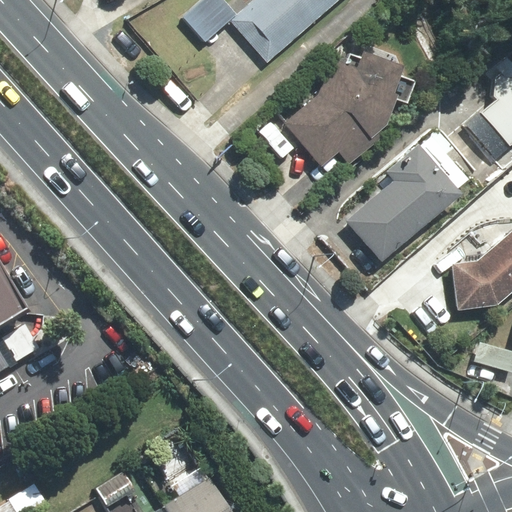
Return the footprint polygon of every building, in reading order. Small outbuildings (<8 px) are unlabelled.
[(267,64),(340,0),(254,0),(233,19),(216,0),(196,0),(177,17),(201,45),(229,20),(267,64)] [(511,91),(484,114),(505,139),(511,132),(511,46),(492,63),(511,88),(511,91)] [(388,95),(396,66),(357,55),(352,71),(325,64),(315,98),(277,125),(313,174),(338,156),(345,166),(385,137),(396,98),(388,95)] [(376,263),(461,196),(418,143),(378,174),(388,187),(343,221),(376,263)] [(488,310),(511,288),(511,226),(472,264),(445,267),(451,312),(488,310)] [(0,319),(14,310),(0,288),(0,319)] [(0,337),(0,368),(38,347),(24,323),(0,337)] [(511,363),(511,351),(469,339),(458,377),(504,391),(511,363)] [(216,511),(199,485),(161,509),(162,511),(216,511)]
